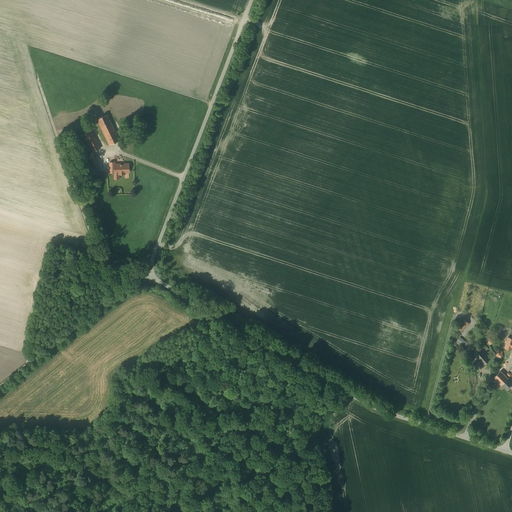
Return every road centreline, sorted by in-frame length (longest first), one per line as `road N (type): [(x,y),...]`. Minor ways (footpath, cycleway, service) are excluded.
road 1 (unclassified): [(511,454),(364,404),(148,269)]
road 2 (unclassified): [(251,0),(148,269)]
road 3 (track): [(144,270),(98,249),(27,46)]
road 4 (unclassified): [(148,269),(0,385)]
